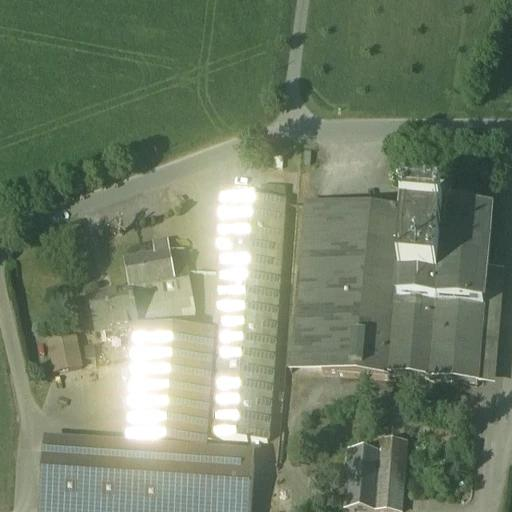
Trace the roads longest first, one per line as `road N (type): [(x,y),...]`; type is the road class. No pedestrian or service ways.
road 1 (unclassified): [(0,232),(288,127)]
road 2 (unclassified): [(288,127),(511,130)]
road 3 (residential): [(511,363),(483,511)]
road 4 (residential): [(288,127),(303,0)]
